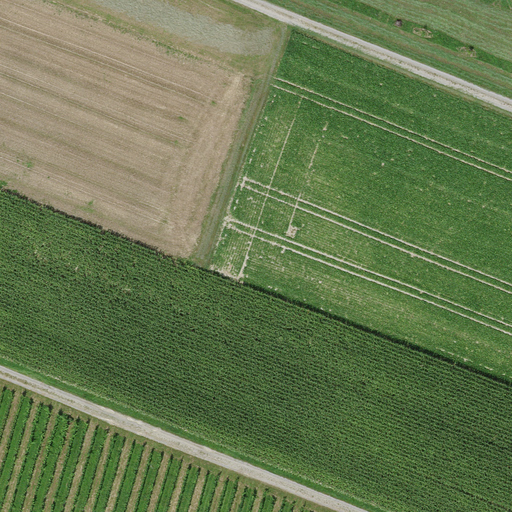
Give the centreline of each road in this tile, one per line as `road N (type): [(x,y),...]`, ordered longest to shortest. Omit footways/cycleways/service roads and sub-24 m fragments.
road 1 (track): [(378,511),(0,367)]
road 2 (track): [(245,0),(511,108)]
